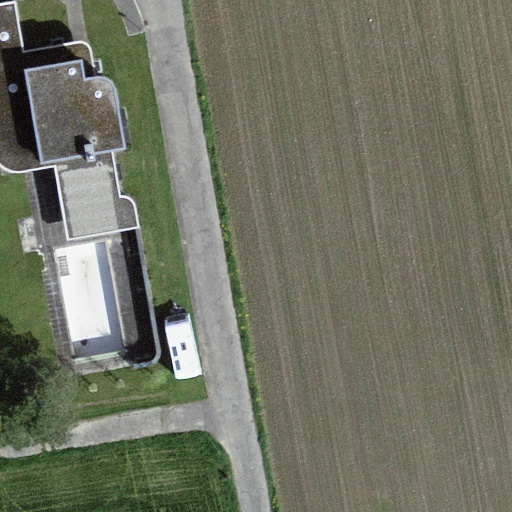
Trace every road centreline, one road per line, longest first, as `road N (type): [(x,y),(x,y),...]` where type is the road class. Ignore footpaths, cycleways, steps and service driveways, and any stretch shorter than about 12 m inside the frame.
road 1 (track): [(159,0),(250,511)]
road 2 (track): [(233,412),(0,452)]
